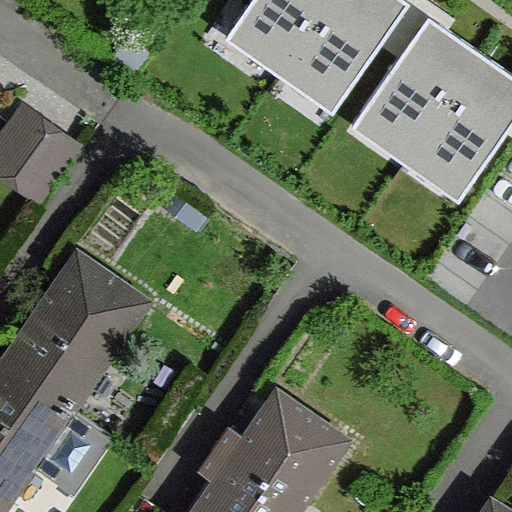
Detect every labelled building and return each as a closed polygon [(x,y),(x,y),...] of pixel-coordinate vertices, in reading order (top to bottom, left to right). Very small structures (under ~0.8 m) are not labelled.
[(417,0),(242,0),(218,35),(335,117),(417,0)] [(511,132),(511,64),(427,5),(343,123),(460,206),(511,132)] [(78,143),(25,105),(0,140),(0,169),(40,197),(78,143)] [(74,256),(0,364),(0,511),(1,511),(144,304),(74,256)] [(294,511),(348,437),(279,389),(191,511),(294,511)] [(504,511),(486,500),(478,511),(504,511)]
